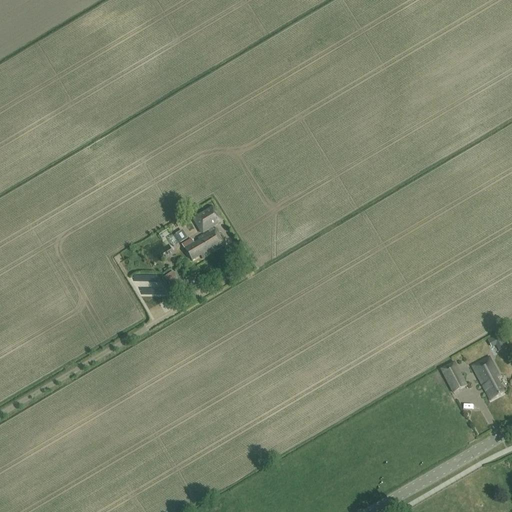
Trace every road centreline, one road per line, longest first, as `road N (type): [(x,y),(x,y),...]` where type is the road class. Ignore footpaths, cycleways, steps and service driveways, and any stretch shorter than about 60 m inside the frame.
road 1 (track): [(0,415),(175,312)]
road 2 (tertiary): [(372,511),(511,431)]
